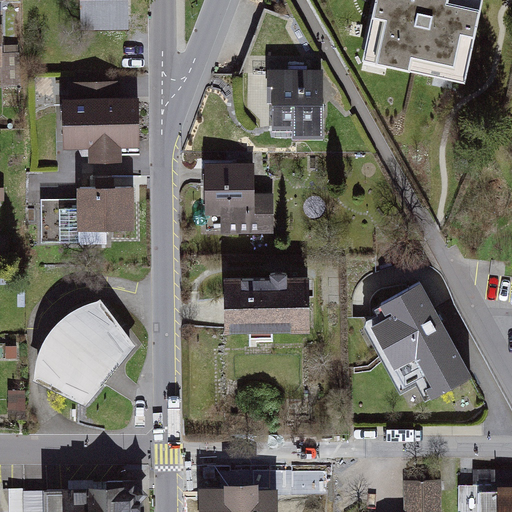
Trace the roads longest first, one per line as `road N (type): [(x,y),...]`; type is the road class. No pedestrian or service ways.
road 1 (residential): [(166,459),(162,91)]
road 2 (residential): [(511,451),(166,459)]
road 3 (residential): [(0,454),(142,452),(166,459)]
road 4 (residential): [(441,255),(511,377)]
